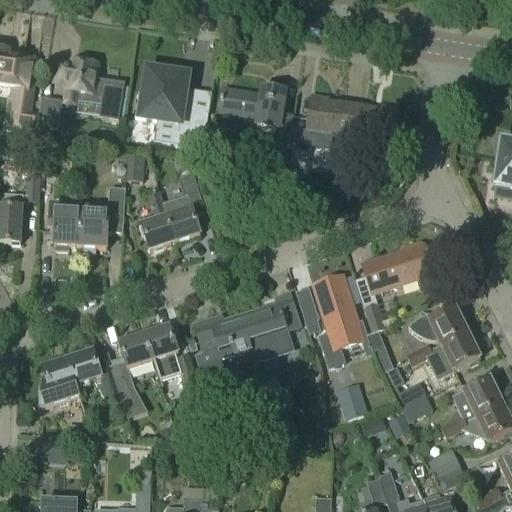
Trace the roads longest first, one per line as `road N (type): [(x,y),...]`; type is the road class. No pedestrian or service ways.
road 1 (residential): [(0,416),(4,354),(27,331),(446,197)]
road 2 (residential): [(446,48),(145,0)]
road 3 (residential): [(446,48),(433,131),(446,197)]
road 4 (residential): [(446,197),(511,330)]
